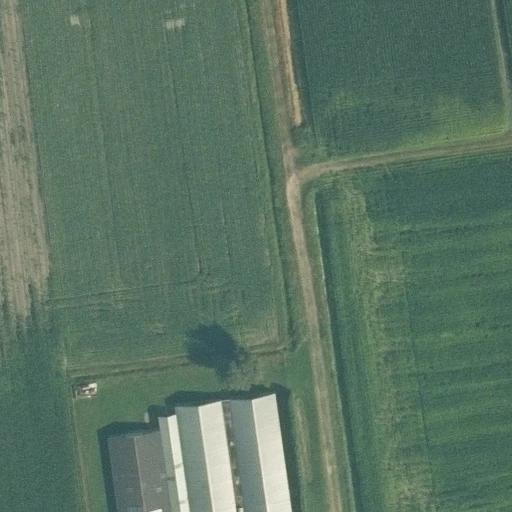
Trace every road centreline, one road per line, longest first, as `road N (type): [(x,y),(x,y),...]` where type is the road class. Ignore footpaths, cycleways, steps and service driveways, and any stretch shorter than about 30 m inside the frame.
road 1 (track): [(292,180),(336,511)]
road 2 (track): [(292,180),(511,146)]
road 3 (track): [(268,0),(292,180)]
